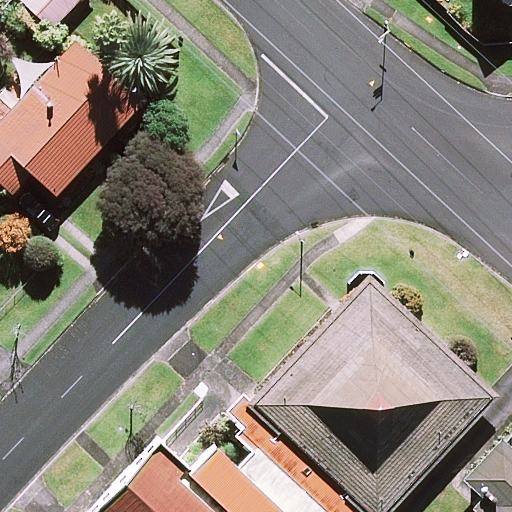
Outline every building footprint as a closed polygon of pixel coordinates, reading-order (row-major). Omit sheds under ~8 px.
[(80,0),(24,0),(56,28),(80,0)] [(511,0),(500,0),(511,8),(511,0)] [(145,102),(78,39),(0,121),(0,177),(15,191),(35,170),(59,193),(145,102)] [(376,250),(256,378),(391,504),(511,376),(376,250)] [(322,511),(189,387),(116,464),(167,511),(322,511)] [(511,511),(511,446),(505,441),(473,475),(500,500),(488,511),(511,511)]
